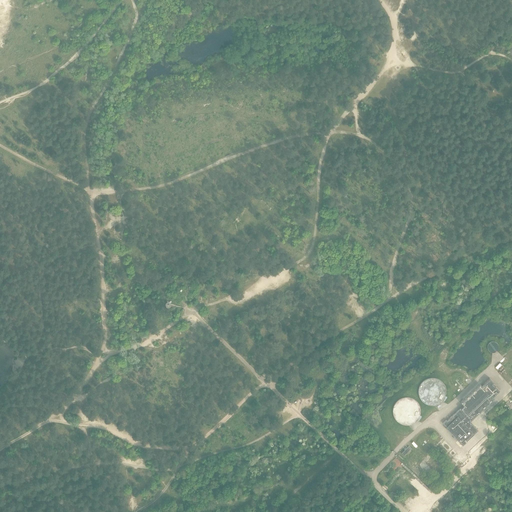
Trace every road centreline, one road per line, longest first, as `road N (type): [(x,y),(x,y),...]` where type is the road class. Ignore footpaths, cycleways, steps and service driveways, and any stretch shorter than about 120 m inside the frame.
road 1 (track): [(186,451),(325,339),(471,251),(511,216)]
road 2 (track): [(98,363),(102,285),(85,132),(132,31),(132,0)]
road 3 (track): [(299,414),(250,443),(175,469),(112,462),(0,487)]
road 4 (track): [(511,196),(466,87),(453,72),(413,67),(402,49),(396,16),(403,0)]
road 5 (track): [(387,300),(411,202),(391,166),(359,135),(330,134)]
road 6 (track): [(60,414),(135,444),(186,451)]
road 7 (track): [(427,511),(511,426)]
